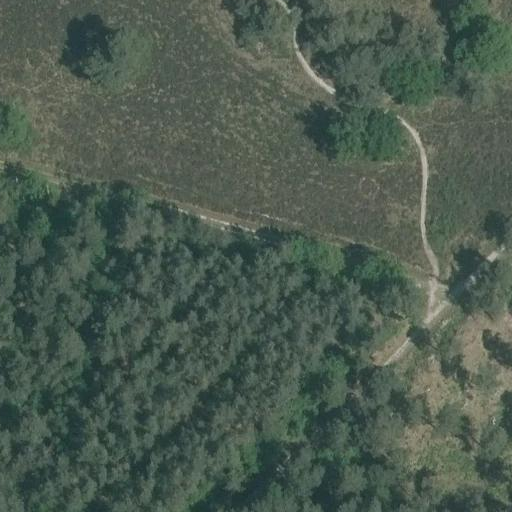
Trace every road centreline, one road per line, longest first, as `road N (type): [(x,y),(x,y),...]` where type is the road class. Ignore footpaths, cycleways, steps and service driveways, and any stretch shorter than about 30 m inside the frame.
road 1 (track): [(439,281),(0,158)]
road 2 (track): [(260,511),(469,292)]
